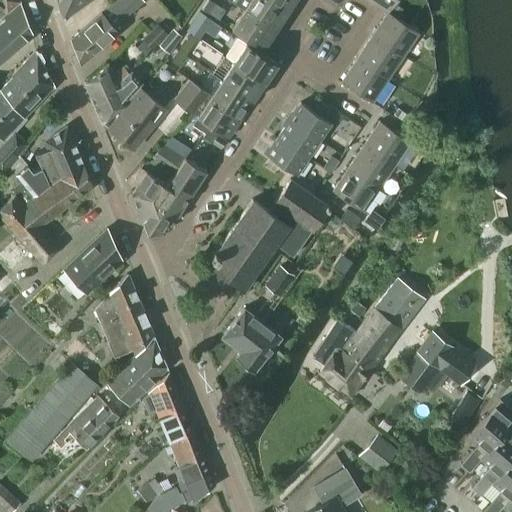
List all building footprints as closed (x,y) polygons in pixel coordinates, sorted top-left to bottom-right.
[(0,0),(0,16),(19,0),(0,0)] [(57,0),(64,18),(64,17),(88,0),(57,0)] [(102,13),(102,12),(71,38),(80,62),(117,31),(113,26),(143,0),(116,0),(111,5),(102,13)] [(215,3),(211,0),(207,0),(202,8),(208,13),(215,3)] [(269,0),(235,0),(234,3),(244,9),(275,29),(287,11),(269,0)] [(269,0),(287,11),(294,0),(269,0)] [(370,0),(388,11),(395,0),(370,0)] [(4,17),(6,19),(0,24),(0,59),(15,47),(31,33),(32,33),(20,2),(4,17)] [(394,3),(389,11),(397,16),(402,8),(394,3)] [(275,29),(244,9),(232,28),(263,49),(275,29)] [(388,11),(372,35),(402,55),(418,31),(388,11)] [(212,20),(199,12),(192,22),(205,30),(212,20)] [(158,25),(144,39),(153,48),(167,34),(158,25)] [(173,29),(159,45),(168,52),(180,36),(173,29)] [(372,35),(357,58),(387,78),(402,55),(372,35)] [(227,58),(233,62),(264,83),(277,63),(239,38),(227,58)] [(185,41),(179,51),(185,56),(192,45),(185,41)] [(9,166),(12,170),(23,159),(19,154),(29,143),(16,130),(22,124),(20,120),(54,86),(42,63),(44,60),(40,52),(37,52),(36,50),(35,50),(35,51),(12,75),(13,77),(0,90),(0,137),(2,140),(0,142),(0,171),(2,173),(3,172),(9,166)] [(185,56),(179,51),(172,61),(179,66),(185,56)] [(387,78),(357,58),(341,81),(372,101),(387,78)] [(85,81),(93,101),(110,94),(108,89),(118,85),(117,81),(130,69),(126,64),(114,74),(108,63),(109,63),(108,62),(85,81)] [(233,62),(221,80),(252,100),(264,83),(233,62)] [(110,94),(93,101),(102,122),(127,100),(126,99),(139,85),(130,75),(133,73),(130,69),(117,81),(118,85),(108,89),(110,94)] [(189,79),(174,97),(191,113),(209,92),(189,79)] [(221,80),(210,98),(240,118),(252,100),(221,80)] [(109,127),(134,147),(165,108),(140,88),(109,127)] [(203,135),(212,141),(217,134),(219,131),(228,137),(240,118),(210,98),(192,125),(204,133),(203,135)] [(329,106),(318,99),(312,108),(323,115),(329,106)] [(300,102),(289,119),(319,139),(330,121),(300,102)] [(401,110),(396,116),(402,120),(407,114),(401,110)] [(289,119),(278,136),(308,156),(319,139),(289,119)] [(380,120),(364,144),(394,164),(410,140),(380,120)] [(12,170),(21,180),(40,200),(84,164),(67,124),(44,140),(49,149),(35,154),(41,167),(33,172),(23,159),(12,170)] [(217,134),(212,141),(221,148),(226,140),(217,134)] [(308,156),(278,136),(266,153),(296,173),(308,156)] [(417,139),(412,145),(418,149),(422,143),(417,139)] [(183,156),(164,143),(157,151),(178,164),(183,156)] [(364,144),(348,167),(378,187),(394,164),(364,144)] [(185,155),(166,183),(166,184),(187,198),(206,170),(185,155)] [(332,157),(325,167),(332,171),(338,161),(332,157)] [(40,200),(21,180),(12,191),(15,194),(0,207),(0,214),(19,236),(0,253),(0,259),(10,271),(32,251),(41,262),(60,245),(41,224),(91,187),(93,186),(84,164),(40,200)] [(378,187),(348,167),(333,190),(363,210),(378,187)] [(142,220),(142,222),(166,184),(166,183),(146,170),(131,193),(142,220)] [(212,256),(208,262),(216,267),(210,275),(230,289),(236,281),(244,287),(275,242),(292,254),(311,228),(312,228),(326,208),(327,208),(329,206),(290,178),(271,206),(268,209),(262,205),(253,198),(216,251),(213,249),(210,254),(212,256)] [(166,184),(142,222),(146,230),(167,230),(187,198),(166,184)] [(360,217),(347,208),(340,218),(353,227),(360,217)] [(383,218),(372,210),(365,219),(376,228),(383,218)] [(107,228),(63,269),(84,292),(121,259),(107,228)] [(280,265),(267,285),(278,293),(292,274),(280,265)] [(139,301),(128,273),(127,273),(127,274),(93,307),(98,318),(139,301)] [(356,330),(343,348),(371,368),(371,367),(400,328),(400,329),(401,328),(401,327),(418,304),(417,303),(416,305),(412,301),(410,297),(415,290),(396,276),(373,308),(356,330)] [(357,300),(351,308),(359,314),(364,306),(357,300)] [(153,334),(139,301),(98,318),(114,356),(132,349),(135,353),(153,334)] [(233,322),(222,336),(240,350),(235,356),(253,370),(275,342),(285,350),(304,326),(294,318),(280,336),(244,307),(233,322)] [(324,363),(318,371),(351,396),(352,395),(351,395),(370,369),(371,369),(371,368),(343,348),(356,330),(338,317),(313,355),(314,356),(315,359),(320,362),(323,362),(324,363)] [(417,350),(460,382),(475,363),(432,331),(417,350)] [(153,334),(135,353),(107,381),(130,404),(166,367),(167,367),(153,334)] [(417,351),(400,375),(420,390),(424,384),(432,373),(437,367),(417,351)] [(78,405),(96,384),(72,363),(4,442),(30,460),(78,405)] [(156,410),(159,416),(184,406),(183,405),(183,406),(169,372),(169,371),(168,371),(142,398),(149,413),(156,410)] [(438,377),(432,373),(424,384),(432,390),(437,383),(435,382),(438,377)] [(467,391),(450,418),(462,425),(479,398),(467,391)] [(80,408),(83,410),(54,440),(60,447),(66,440),(64,438),(70,431),(86,447),(118,415),(95,393),(80,408)] [(469,471),(481,458),(481,457),(511,423),(511,422),(511,408),(500,398),(469,434),(479,442),(460,463),(469,471)] [(168,440),(169,442),(194,432),(194,431),(194,430),(193,430),(183,407),(184,407),(184,406),(159,416),(164,430),(158,432),(162,442),(168,440)] [(480,495),(492,481),(511,458),(511,422),(511,423),(481,457),(481,458),(490,466),(471,487),(480,495)] [(173,451),(178,465),(203,454),(194,432),(169,442),(170,445),(165,448),(167,454),(173,451)] [(361,455),(379,470),(395,451),(377,436),(361,455)] [(178,465),(174,467),(178,477),(181,485),(185,484),(210,472),(203,455),(204,455),(203,454),(178,465)] [(483,511),(497,511),(503,505),(511,495),(511,458),(492,481),(501,489),(482,511),(483,511)] [(345,511),(341,505),(360,493),(345,467),(314,486),(323,502),(306,511),(345,511)] [(210,472),(185,484),(188,489),(184,491),(187,499),(191,497),(192,498),(214,483),(215,483),(215,482),(214,482),(210,472)] [(153,477),(136,490),(145,502),(162,490),(153,477)] [(0,502),(10,511),(20,502),(0,483),(0,502)] [(161,492),(146,508),(150,511),(165,511),(171,506),(182,501),(182,500),(178,492),(176,488),(175,485),(174,486),(161,492)] [(511,511),(511,495),(503,505),(509,511),(511,511)]
